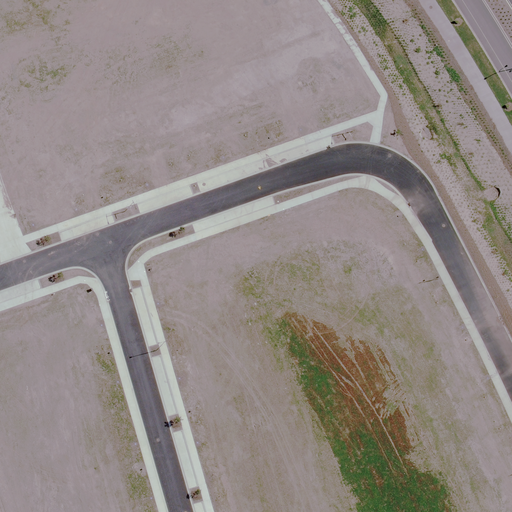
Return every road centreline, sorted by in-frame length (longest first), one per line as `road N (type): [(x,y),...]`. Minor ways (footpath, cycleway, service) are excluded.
road 1 (residential): [(378,131),(108,234)]
road 2 (residential): [(378,131),(511,387)]
road 3 (residential): [(186,511),(108,234)]
